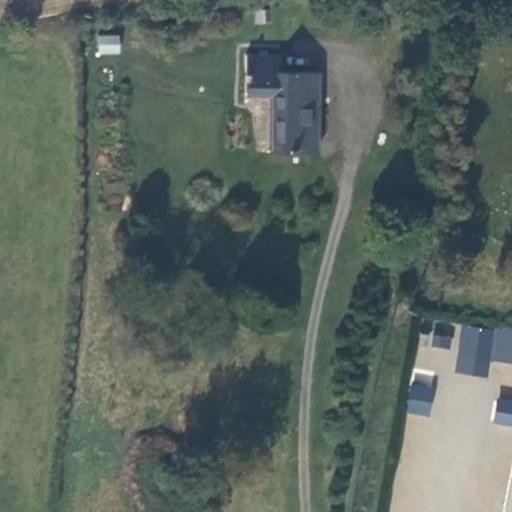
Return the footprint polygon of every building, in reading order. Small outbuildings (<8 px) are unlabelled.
[(96,36),(98,56),(121,53),(119,34),(96,36)] [(284,73),(284,58),(248,56),(247,96),(275,99),(274,154),(319,155),(321,74),(284,73)] [(498,329),(468,323),(459,368),(488,375),(498,329)] [(408,384),(407,414),(431,414),(432,384),(408,384)] [(511,400),(496,398),(493,424),(511,426),(511,400)]
